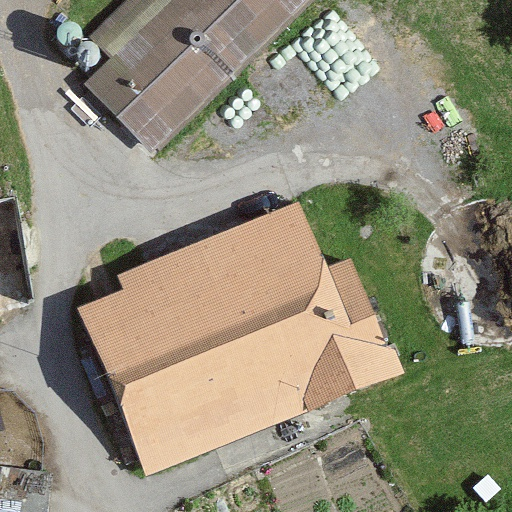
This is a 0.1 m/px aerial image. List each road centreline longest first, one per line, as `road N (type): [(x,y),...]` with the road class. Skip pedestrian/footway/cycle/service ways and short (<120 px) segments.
road 1 (track): [(79,511),(53,309),(80,201),(355,167)]
road 2 (track): [(80,201),(11,19),(0,12)]
